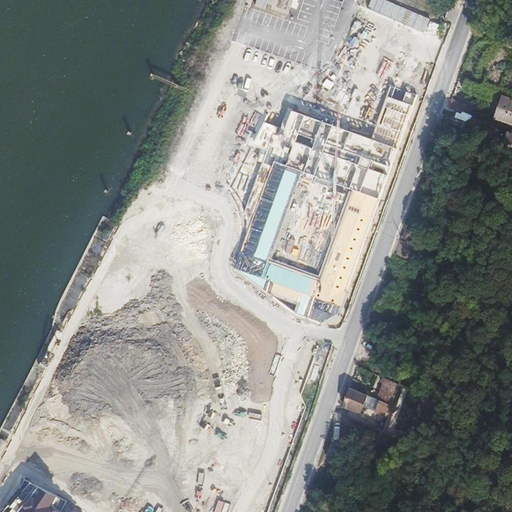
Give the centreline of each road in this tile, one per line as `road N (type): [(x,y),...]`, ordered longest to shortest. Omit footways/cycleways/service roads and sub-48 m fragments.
road 1 (tertiary): [(470,0),(350,337)]
road 2 (residential): [(291,331),(223,268),(227,226),(218,200),(182,187)]
road 3 (residential): [(240,511),(277,441),(291,331)]
road 4 (tertiary): [(350,337),(288,511)]
